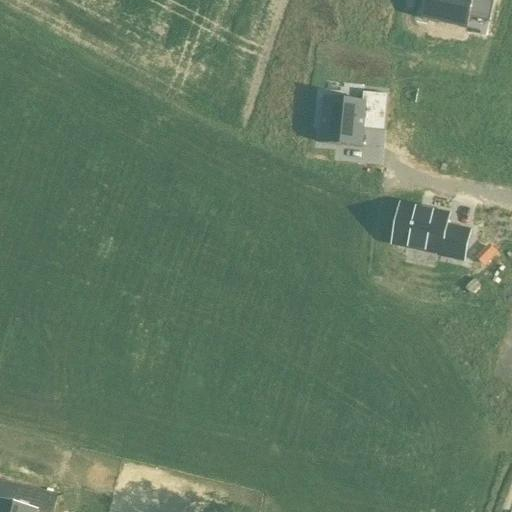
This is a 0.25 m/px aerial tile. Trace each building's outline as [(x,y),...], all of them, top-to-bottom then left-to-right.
[(426,0),(423,18),(466,27),(468,17),(471,0),(426,0)] [(471,0),(468,17),(488,21),(492,0),(471,0)] [(365,103),(363,128),(385,131),(387,106),(388,95),(364,93),(363,103),(365,103)] [(325,100),(321,143),(361,147),(363,128),(365,103),(363,103),(325,100)] [(384,143),(400,146),(406,123),(398,121),(400,109),(387,106),(385,131),(384,143)] [(452,120),(409,110),(406,123),(400,146),(444,156),(452,120)] [(449,214),(401,204),(392,245),(441,255),(447,225),(449,214)] [(447,225),(441,255),(465,260),(471,230),(447,225)] [(50,511),(54,496),(0,482),(0,504),(29,511),(50,511)]
